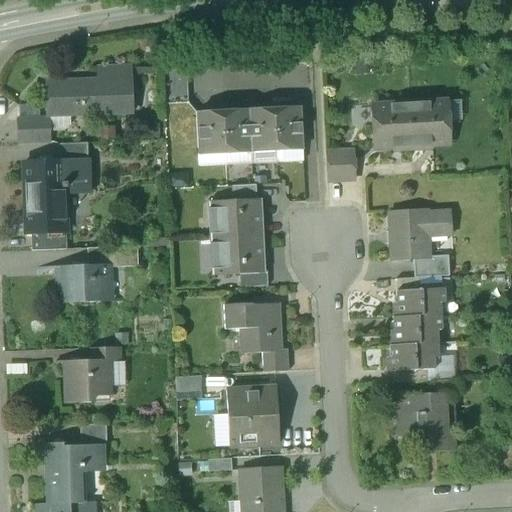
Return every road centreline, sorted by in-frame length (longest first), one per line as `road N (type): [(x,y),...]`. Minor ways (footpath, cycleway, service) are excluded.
road 1 (residential): [(405,506),(373,504),(342,482),(326,228)]
road 2 (secondary): [(0,26),(171,0)]
